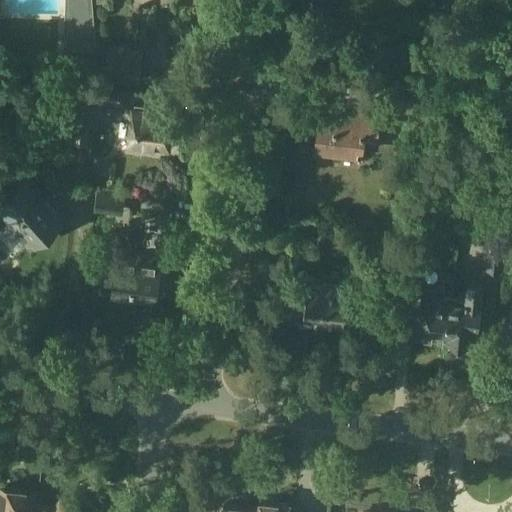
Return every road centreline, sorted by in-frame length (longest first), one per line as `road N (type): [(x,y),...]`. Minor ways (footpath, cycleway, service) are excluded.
road 1 (residential): [(204,406),(251,60)]
road 2 (tertiary): [(511,446),(204,406)]
road 3 (residential): [(251,60),(511,49)]
road 4 (tertiary): [(152,400),(0,389)]
